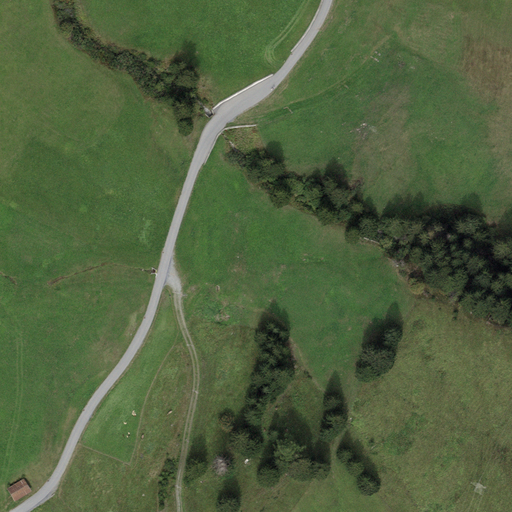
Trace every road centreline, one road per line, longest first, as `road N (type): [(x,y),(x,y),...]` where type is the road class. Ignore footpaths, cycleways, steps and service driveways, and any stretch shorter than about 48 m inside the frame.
road 1 (unclassified): [(21,511),(53,483),(85,405),(139,333),(206,137),(280,74),(327,0)]
road 2 (track): [(164,264),(197,379),(179,511)]
